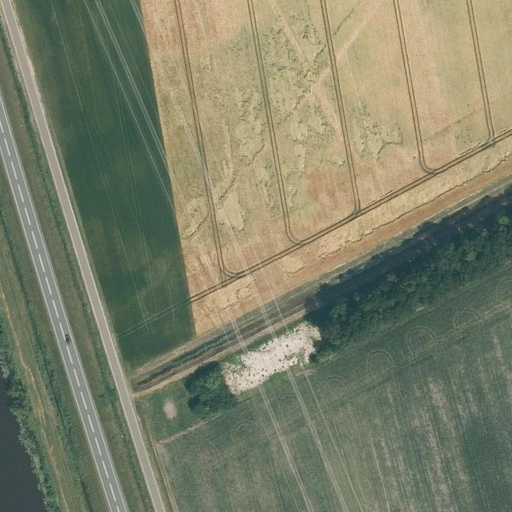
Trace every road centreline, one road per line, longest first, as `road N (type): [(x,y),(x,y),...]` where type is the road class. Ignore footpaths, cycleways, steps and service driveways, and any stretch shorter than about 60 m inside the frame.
road 1 (unclassified): [(161,511),(5,0)]
road 2 (trunk): [(119,511),(0,121)]
